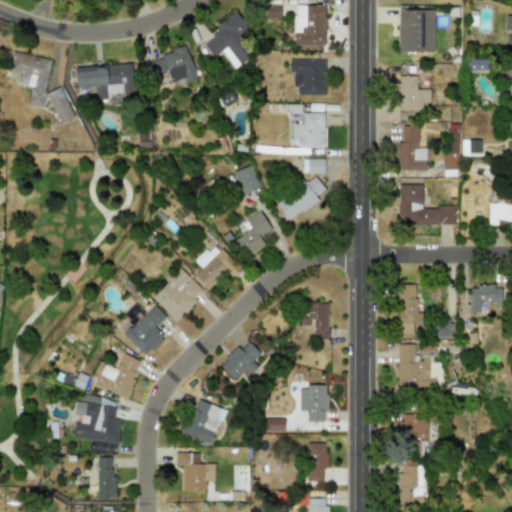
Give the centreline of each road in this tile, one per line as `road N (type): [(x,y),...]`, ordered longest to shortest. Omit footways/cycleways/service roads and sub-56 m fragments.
road 1 (tertiary): [(360,511),(360,0)]
road 2 (residential): [(156,511),(156,433),(167,402),(277,287),(332,263),(511,261)]
road 3 (residential): [(0,16),(74,32),(138,21),(183,0)]
